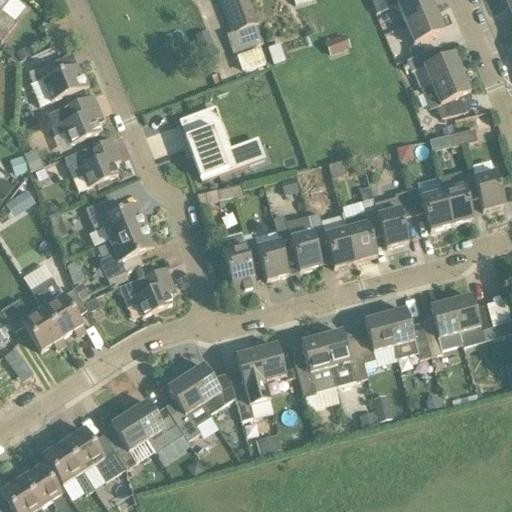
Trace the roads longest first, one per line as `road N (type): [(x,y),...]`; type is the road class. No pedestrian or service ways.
road 1 (residential): [(208,324),(182,219),(155,186),(76,0)]
road 2 (residential): [(208,324),(245,324),(511,244)]
road 3 (residential): [(208,324),(160,337),(0,440)]
road 4 (residential): [(511,133),(459,0)]
